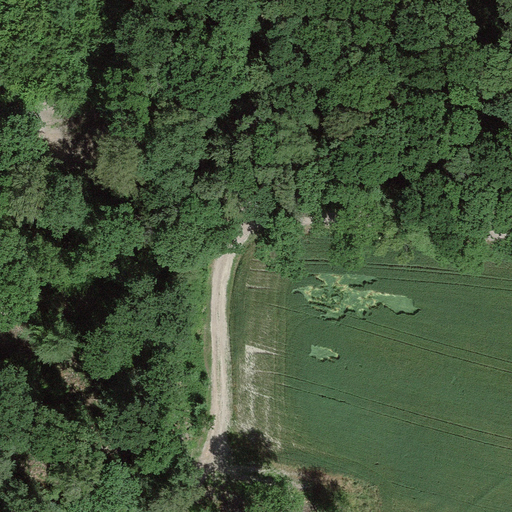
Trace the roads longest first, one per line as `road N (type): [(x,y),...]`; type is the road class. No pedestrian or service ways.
road 1 (track): [(511,234),(242,199),(149,135),(133,93),(135,0)]
road 2 (track): [(185,511),(215,472),(242,199)]
